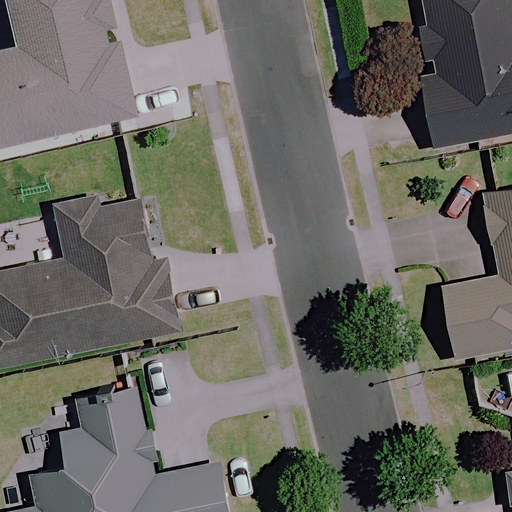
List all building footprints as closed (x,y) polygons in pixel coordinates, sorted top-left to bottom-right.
[(14,0),(25,47),(0,52),(0,145),(143,113),(117,0),(14,0)] [(511,0),(424,0),(436,71),(428,72),(441,148),(511,135),(511,0)] [(511,189),(489,193),(504,276),(448,287),(461,357),(511,347),(511,189)] [(159,261),(146,193),(59,210),(69,259),(0,273),(0,365),(186,328),(172,258),(159,261)] [(160,429),(150,431),(142,390),(88,401),(93,425),(68,430),(75,467),(37,475),(43,504),(4,511),(3,511),(231,511),(222,463),(159,475),(156,459),(165,457),(160,429)]
